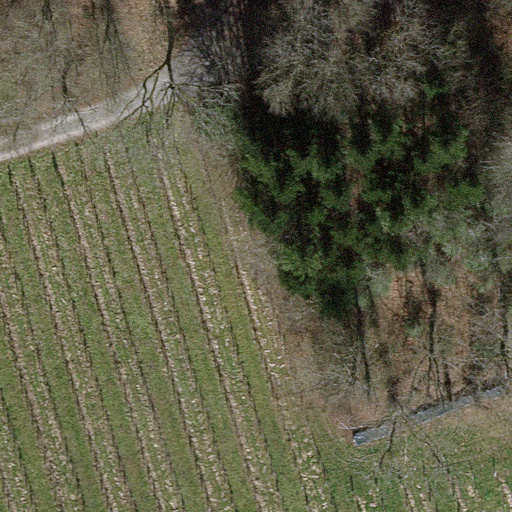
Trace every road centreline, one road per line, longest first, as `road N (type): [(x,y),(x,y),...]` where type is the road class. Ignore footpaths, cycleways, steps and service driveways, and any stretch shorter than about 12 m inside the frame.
road 1 (track): [(205,0),(186,71),(0,143)]
road 2 (track): [(345,0),(186,71)]
